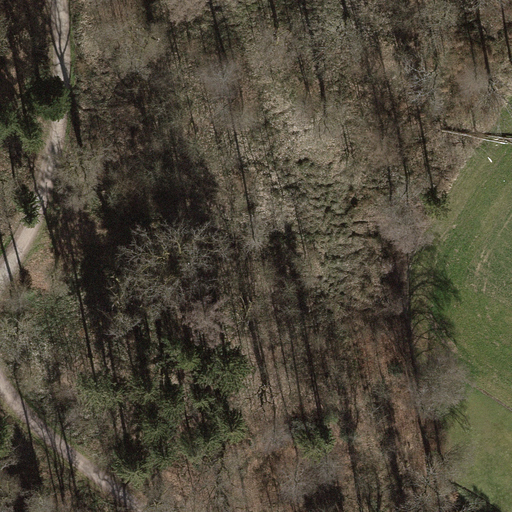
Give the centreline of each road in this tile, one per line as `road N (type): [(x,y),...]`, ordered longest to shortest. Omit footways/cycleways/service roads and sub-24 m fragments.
road 1 (track): [(0,277),(25,243),(60,140),(60,0)]
road 2 (track): [(0,373),(37,423),(151,511)]
